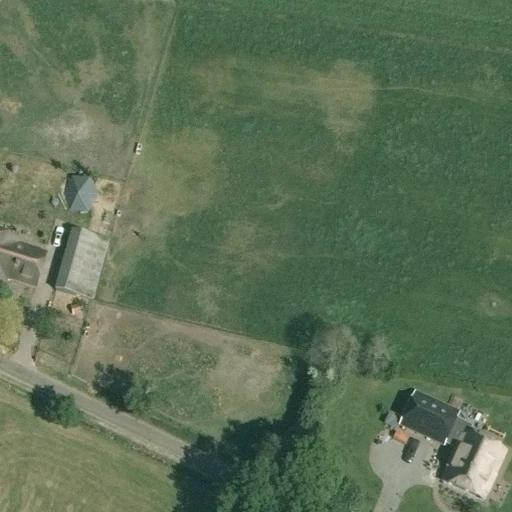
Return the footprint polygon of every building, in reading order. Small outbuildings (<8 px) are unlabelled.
[(72,205),(88,192),(79,180),(63,194),(72,205)] [(91,301),(108,243),(72,233),(55,291),(91,301)] [(35,285),(44,257),(11,247),(13,240),(0,236),(0,282),(2,276),(35,285)] [(80,305),(74,306),(77,316),(83,314),(80,305)] [(416,395),(401,427),(443,447),(458,414),(416,395)] [(465,437),(444,482),(482,500),(503,454),(465,437)]
